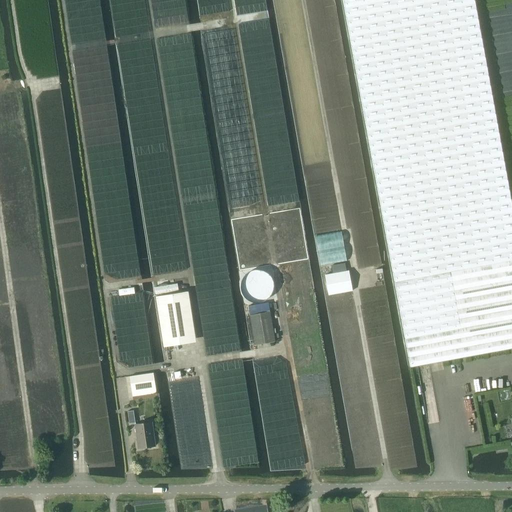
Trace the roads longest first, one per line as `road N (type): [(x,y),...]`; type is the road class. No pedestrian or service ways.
road 1 (unclassified): [(0,490),(511,485)]
road 2 (track): [(278,301),(228,0)]
road 3 (track): [(36,490),(0,223)]
road 4 (track): [(349,261),(303,0)]
road 5 (track): [(185,258),(145,0)]
